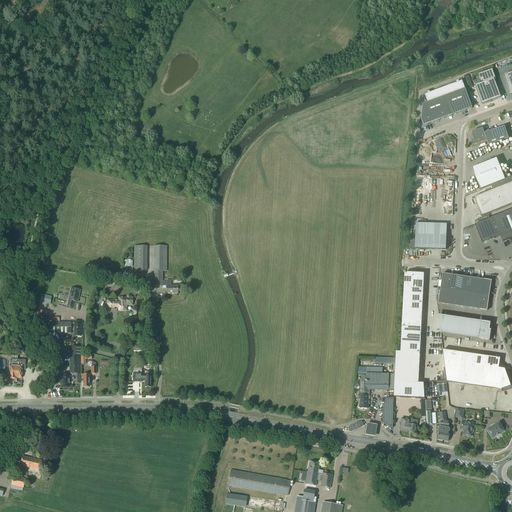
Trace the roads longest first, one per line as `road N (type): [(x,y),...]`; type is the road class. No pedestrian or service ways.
road 1 (primary): [(499,469),(191,409),(36,408)]
road 2 (unclassified): [(457,263),(461,123)]
